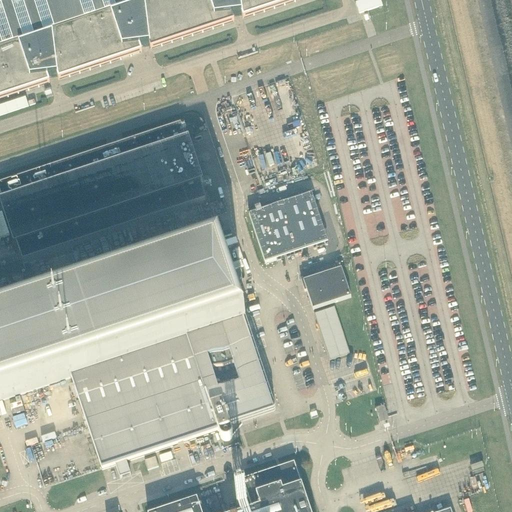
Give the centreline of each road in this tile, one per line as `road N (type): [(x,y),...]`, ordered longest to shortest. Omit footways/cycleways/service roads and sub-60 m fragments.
road 1 (unclassified): [(427,25),(0,165)]
road 2 (unclassified): [(511,387),(427,25)]
